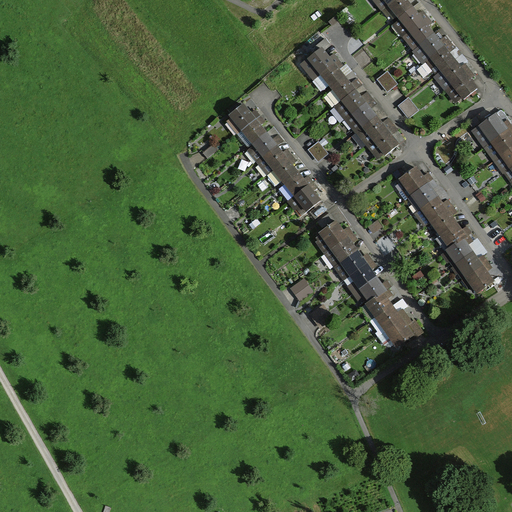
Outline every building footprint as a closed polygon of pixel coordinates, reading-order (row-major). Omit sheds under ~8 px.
[(383,0),(400,21),(394,26),(430,70),(433,67),(439,74),(434,78),(455,103),(475,87),(466,76),(463,73),(445,51),(441,46),(424,24),(420,19),(404,0),(383,0)] [(343,102),(336,107),(377,158),(384,152),(385,155),(399,144),(389,132),(385,126),(369,107),(363,99),(353,87),(337,68),(329,58),(322,49),(308,60),(343,102)] [(398,84),(388,71),(377,79),(387,93),(398,84)] [(419,110),(409,97),(398,106),(409,119),(419,110)] [(267,173),(272,168),(286,186),(280,191),(301,217),(308,210),(314,218),(326,209),(309,188),(304,182),(287,161),(284,157),(273,143),(257,124),(251,117),(243,107),(226,121),(236,134),(241,130),(254,147),(249,151),(267,173)] [(511,137),(508,132),(505,128),(496,116),(473,132),(484,146),(490,142),(511,171),(511,137)] [(328,156),(319,143),(308,150),(317,163),(328,156)] [(400,179),(450,248),(446,251),(477,293),(493,281),(482,267),(478,262),(465,243),(462,239),(466,237),(462,232),(447,212),(443,206),(429,186),(422,177),(416,168),(400,179)] [(382,227),(377,220),(368,227),(373,234),(382,227)] [(403,322),(399,317),(384,297),(382,293),(385,291),(383,287),(368,267),(363,261),(345,236),(336,223),(314,239),(344,280),(349,277),(352,281),(347,285),(359,303),(365,298),(369,305),(366,307),(396,348),(413,336),(405,325),(403,322)] [(299,301),(312,292),(304,280),(291,289),(299,301)] [(320,327),(332,318),(323,305),(311,314),(320,327)]
